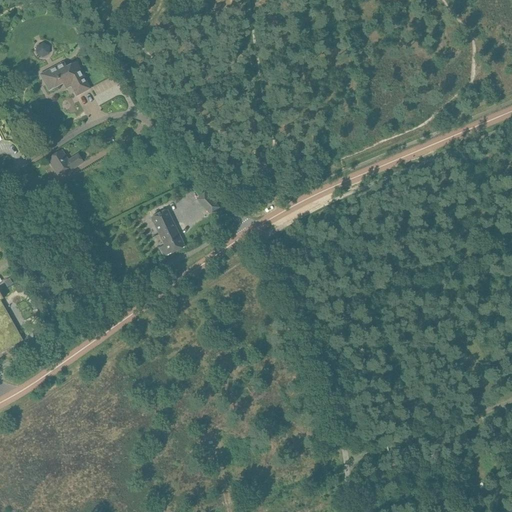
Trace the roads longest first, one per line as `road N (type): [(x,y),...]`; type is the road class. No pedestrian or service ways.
road 1 (unclassified): [(13,170),(93,123),(144,117),(252,230)]
road 2 (unclassified): [(6,401),(252,230)]
road 3 (unclassified): [(252,230),(511,113)]
